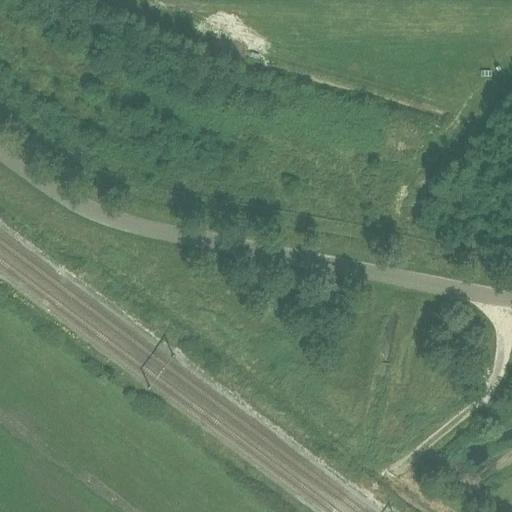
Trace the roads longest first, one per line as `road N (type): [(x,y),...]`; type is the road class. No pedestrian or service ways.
road 1 (unclassified): [(511,299),(102,219),(0,151)]
road 2 (track): [(378,482),(488,394),(508,298)]
